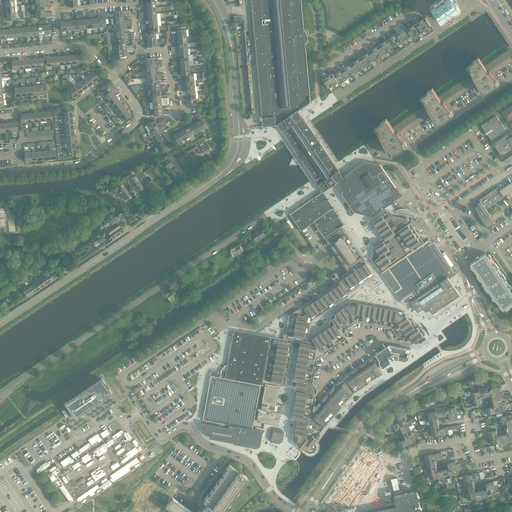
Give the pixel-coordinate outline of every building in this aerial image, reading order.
[(322,192),(324,192),(333,185),(344,178),(301,115),(298,111),(311,102),(305,43),(306,42),(307,41),(307,40),(307,39),(307,38),(307,37),(307,35),(307,34),(307,33),(306,33),(305,32),(305,31),(304,31),(301,0),(251,0),(254,26),(263,126),(267,126),(277,125),(280,129),(314,179),(322,192)] [(461,11),(454,0),(437,0),(430,5),(443,23),(461,11)] [(114,12),(115,18),(123,17),(123,14),(124,14),(131,13),(130,10),(114,12)] [(421,21),(427,29),(429,28),(429,27),(431,26),(425,18),(421,21)] [(416,24),(422,32),(423,31),(424,31),(427,29),(421,21),(416,24)] [(412,27),(418,35),(420,34),(420,33),(422,32),(416,24),(412,27)] [(408,29),(406,27),(401,31),(407,39),(410,38),(410,37),(411,36),(407,30),(408,29)] [(411,36),(412,38),(414,37),(415,37),(418,35),(412,27),(408,29),(407,30),(411,36)] [(397,34),(402,42),(404,41),(407,39),(401,31),(397,34)] [(392,37),(398,45),(401,43),(402,42),(397,34),(392,37)] [(388,40),(393,48),(395,46),(395,47),(398,45),(392,37),(388,40)] [(393,48),(388,40),(383,43),(389,51),(392,50),(392,49),(393,48)] [(386,53),(389,51),(383,43),(379,46),(384,54),(386,53)] [(374,49),(380,57),(383,56),(383,55),(384,54),(379,46),(374,49)] [(134,48),(118,50),(118,56),(127,55),(127,52),(128,51),(128,52),(134,51),(134,48)] [(370,52),(375,60),(377,59),(380,57),(374,49),(370,52)] [(370,151),(383,142),(385,145),(392,154),(405,145),(403,142),(404,141),(397,132),(429,111),(431,115),(438,123),(451,115),(449,111),(450,110),(443,102),(475,81),(477,84),(484,92),(497,84),(495,81),(496,80),(489,71),(511,56),(511,55),(508,50),(484,66),(480,60),(478,57),(473,61),(474,62),(469,65),(470,67),(471,70),(470,71),(472,75),(438,97),(434,91),(432,88),(427,91),(428,92),(423,96),(424,98),(425,100),(424,101),(426,105),(392,128),(388,122),(386,119),(381,122),(382,123),(377,126),(378,129),(379,131),(378,132),(380,136),(366,145),(370,151)] [(365,55),(371,63),(374,62),(374,61),(375,60),(370,52),(365,55)] [(361,58),(366,66),(368,65),(371,63),(365,55),(361,58)] [(356,61),(362,69),(365,68),(364,67),(366,66),(361,58),(356,61)] [(352,64),(357,72),(359,71),(362,69),(356,61),(352,64)] [(347,67),(353,75),(356,74),(355,73),(357,72),(352,64),(347,67)] [(343,70),(348,78),(350,77),(353,75),(347,67),(343,70)] [(179,72),(173,72),(174,76),(177,76),(177,75),(190,74),(189,68),(180,68),(180,72),(179,72)] [(338,73),(344,81),(347,80),(346,79),(348,78),(343,70),(338,73)] [(88,76),(93,83),(98,79),(93,72),(88,76)] [(334,76),(334,75),(333,73),(328,77),(334,85),(337,84),(336,83),(337,82),(338,82),(334,76)] [(338,82),(337,82),(339,84),(341,83),(344,81),(338,73),(334,75),(334,76),(338,82)] [(93,83),(88,76),(83,80),(88,86),(93,83)] [(147,84),(150,84),(156,83),(156,80),(157,80),(163,79),(163,76),(147,78),(147,84)] [(328,77),(323,80),(329,88),(330,87),(331,87),(334,85),(328,77)] [(78,84),(83,90),(88,86),(83,80),(78,84)] [(83,90),(78,84),(73,87),(79,94),(83,90)] [(79,94),(73,87),(68,91),(74,98),(79,94)] [(109,101),(115,96),(111,91),(108,93),(106,91),(102,95),(105,99),(106,98),(109,101)] [(115,96),(109,101),(113,106),(119,100),(115,96)] [(116,110),(123,105),(119,100),(113,106),(116,110)] [(511,104),(501,112),(508,122),(511,118),(511,104)] [(123,105),(116,110),(120,115),(127,110),(123,105)] [(127,110),(120,115),(124,120),(131,115),(127,110)] [(196,123),(200,130),(206,127),(198,113),(195,115),(198,120),(199,121),(196,123)] [(481,126),(485,132),(486,131),(488,134),(487,134),(492,141),(501,135),(500,134),(506,130),(502,125),(503,124),(501,121),(500,121),(496,115),(490,120),(488,122),(487,121),(481,126)] [(200,130),(196,123),(193,124),(192,124),(192,123),(189,118),(187,119),(194,133),(200,130)] [(185,129),(189,136),(194,133),(187,119),(184,121),(187,126),(188,127),(185,129)] [(150,131),(165,123),(163,120),(158,123),(158,124),(157,124),(155,121),(147,125),(150,131)] [(154,136),(161,132),(160,129),(161,129),(166,126),(165,123),(150,131),(154,136)] [(189,136),(185,129),(182,131),(181,130),(180,126),(177,128),(183,140),(189,136)] [(178,143),(181,141),(182,143),(185,142),(183,140),(177,128),(174,129),(176,132),(177,133),(173,135),(178,143)] [(161,132),(154,136),(157,142),(168,135),(167,133),(164,134),(164,135),(163,135),(161,132)] [(511,135),(509,137),(507,134),(493,144),(502,156),(511,148),(511,135)] [(168,135),(157,142),(160,147),(168,143),(166,140),(167,139),(167,140),(170,138),(168,135)] [(202,155),(211,149),(206,142),(198,148),(202,155)] [(168,143),(160,147),(163,153),(175,146),(173,144),(170,145),(170,146),(169,146),(168,143)] [(189,153),(197,147),(196,145),(187,150),(189,153)] [(172,164),(169,160),(164,163),(167,168),(172,164)] [(383,168),(380,164),(365,162),(345,176),(345,178),(343,190),(358,213),(372,216),(391,203),(402,196),(384,169),(383,169),(383,168)] [(144,188),(139,181),(136,176),(128,181),(131,187),(134,191),(136,190),(138,192),(144,188)] [(147,187),(153,183),(150,178),(143,182),(147,187)] [(511,181),(500,190),(499,190),(504,197),(505,196),(510,203),(511,202),(511,181)] [(342,183),(326,193),(347,224),(344,228),(368,260),(371,257),(371,247),(379,243),(379,235),(371,222),(390,209),(392,213),(396,211),(392,205),(374,217),(370,217),(357,216),(340,192),(342,183)] [(126,200),(127,199),(131,197),(123,185),(119,187),(122,191),(120,191),(120,192),(119,193),(124,200),(125,199),(126,200)] [(474,208),(481,220),(483,223),(486,226),(488,229),(494,224),(488,216),(490,215),(486,209),(504,197),(499,190),(500,190),(497,187),(479,200),(480,202),(478,203),(478,205),(474,208)] [(325,238),(344,225),(324,192),(322,192),(289,214),(301,231),(314,222),(325,238)] [(389,211),(373,222),(382,235),(381,239),(381,243),(374,247),(372,259),(377,266),(403,303),(406,305),(411,301),(411,302),(418,312),(423,309),(426,312),(429,310),(432,314),(449,303),(460,295),(449,279),(455,275),(453,273),(453,272),(430,238),(424,243),(406,217),(397,216),(395,216),(392,215),(389,211)] [(112,239),(118,235),(124,232),(122,229),(127,226),(124,223),(119,226),(117,222),(112,225),(115,229),(108,233),(110,235),(109,235),(112,239)] [(227,366),(225,378),(266,386),(266,383),(279,386),(282,386),(286,383),(293,347),(299,348),(292,385),(294,388),(296,390),(297,392),(292,418),(293,420),(296,424),(293,442),(308,453),(310,453),(312,453),(314,452),(315,451),(316,449),(316,448),(316,447),(316,445),(315,444),(314,443),(321,434),(320,434),(323,429),(325,426),(353,394),(378,376),(382,373),(375,362),(371,357),(344,376),(346,378),(341,382),(340,383),(338,381),(317,406),(316,406),(314,405),(317,390),(313,383),(317,359),(346,339),(346,338),(346,336),(348,328),(356,323),(392,329),(397,336),(398,338),(401,342),(412,344),(426,335),(419,326),(415,325),(412,320),(409,320),(403,312),(352,302),(332,315),(330,326),(312,339),(307,338),(310,321),(348,295),(348,294),(347,293),(374,274),(373,274),(373,273),(372,272),(372,271),(371,270),(369,267),(368,266),(368,265),(367,265),(366,264),(366,263),(342,228),(326,239),(328,242),(329,244),(331,246),(333,249),(333,250),(335,253),(339,258),(347,270),(339,275),(337,271),(330,276),(333,280),(334,279),(335,281),(333,282),(334,284),(289,315),(289,316),(287,324),(284,339),(271,337),(263,335),(263,336),(242,332),(234,330),(230,352),(228,362),(227,366)] [(252,235),(256,242),(266,236),(261,228),(252,235)] [(102,237),(93,243),(96,247),(105,241),(102,237)] [(248,242),(251,247),(254,251),(257,249),(254,245),(253,245),(251,241),(248,242)] [(234,247),(237,250),(242,257),(244,256),(241,252),(244,250),(247,248),(242,242),(239,244),(239,243),(234,247)] [(242,257),(237,250),(234,247),(230,250),(234,256),(236,255),(239,259),(242,257)] [(511,290),(511,291),(510,289),(511,288),(509,286),(509,285),(490,257),(489,258),(488,255),(487,255),(485,253),(479,257),(478,256),(476,258),(476,259),(470,263),(472,266),(471,266),(473,269),(472,269),(492,298),(492,297),(494,300),(495,299),(496,302),(497,302),(502,310),(505,308),(505,309),(508,307),(508,308),(511,305),(511,290)] [(46,277),(49,282),(57,276),(53,272),(46,277)] [(38,282),(41,287),(49,282),(46,277),(44,278),(44,276),(41,278),(42,279),(38,282)] [(31,287),(34,292),(41,287),(38,282),(37,283),(36,281),(33,283),(34,285),(31,287)] [(34,292),(31,287),(23,292),(26,297),(34,292)] [(169,290),(164,294),(169,301),(174,298),(173,295),(175,294),(173,290),(170,292),(169,290)] [(409,360),(411,349),(389,345),(375,355),(379,360),(379,363),(383,369),(393,363),(391,361),(394,359),(406,361),(409,360)] [(203,423),(203,424),(202,425),(203,426),(204,427),(205,428),(205,429),(205,430),(205,431),(206,430),(206,431),(207,432),(208,433),(207,433),(207,434),(208,433),(208,434),(209,434),(209,435),(210,435),(210,436),(210,437),(211,438),(212,438),(213,439),(214,439),(234,443),(234,445),(235,444),(242,445),(255,448),(258,447),(260,446),(261,444),(263,431),(264,432),(264,431),(263,431),(253,429),(256,408),(259,408),(261,408),(263,401),(266,386),(225,378),(227,366),(225,366),(222,370),(221,371),(221,372),(221,373),(212,372),(207,398),(203,420),(206,420),(205,423),(203,422),(203,423)] [(64,404),(68,409),(67,409),(71,414),(71,413),(74,418),(112,393),(109,388),(106,383),(105,383),(102,378),(64,404)] [(266,386),(263,401),(276,403),(279,386),(266,383),(266,386)] [(490,389),(490,387),(486,388),(486,384),(483,384),(486,396),(492,395),(490,389)] [(468,400),(480,398),(479,391),(478,392),(470,393),(471,397),(467,398),(468,400)] [(503,393),(492,395),(493,401),(501,399),(500,396),(504,395),(503,393)] [(259,408),(257,421),(279,425),(283,405),(276,403),(263,401),(261,408),(259,408)] [(447,409),(447,406),(443,407),(443,404),(440,404),(442,416),(448,415),(447,409)] [(494,407),(495,413),(506,411),(505,404),(494,407)] [(495,413),(494,407),(486,408),(482,409),(482,412),(486,411),(487,415),(495,413)] [(424,417),(425,420),(437,417),(435,411),(427,413),(428,417),(424,417)] [(448,415),(450,421),(458,419),(457,416),(461,415),(460,412),(448,415)] [(494,423),(495,425),(499,424),(506,423),(507,422),(505,416),(497,418),(498,422),(494,423)] [(397,423),(400,428),(411,423),(410,421),(407,422),(405,419),(397,423)] [(387,427),(389,431),(388,432),(389,434),(393,432),(400,428),(397,423),(390,426),(387,427)] [(411,423),(400,428),(403,434),(410,430),(409,427),(412,425),(411,423)] [(439,429),(438,423),(430,425),(430,428),(427,429),(427,431),(439,429)] [(439,429),(440,435),(449,433),(448,429),(452,429),(451,426),(447,427),(439,429)] [(282,441),(284,433),(283,433),(282,430),(274,428),(273,429),(271,430),(269,439),(271,441),(271,442),(279,444),(279,443),(282,441)] [(410,430),(403,434),(405,439),(398,442),(394,444),(395,446),(399,444),(400,448),(408,445),(405,439),(416,434),(415,432),(412,433),(410,430)] [(485,439),(497,436),(496,430),(488,432),(489,436),(485,436),(485,439)] [(405,439),(408,445),(415,441),(414,438),(417,436),(420,435),(419,433),(416,434),(405,439)] [(499,442),(498,443),(499,444),(499,445),(499,444),(502,444),(503,448),(506,447),(503,435),(497,436),(499,442)] [(359,464),(336,496),(324,511),(325,511),(419,511),(421,511),(420,507),(419,507),(418,504),(419,504),(417,492),(407,494),(407,493),(404,494),(396,496),(397,500),(396,500),(397,508),(376,511),(356,511),(357,511),(354,509),(352,499),(369,475),(368,475),(372,470),(373,470),(379,462),(362,450),(357,457),(355,461),(359,464)] [(434,460),(442,459),(446,458),(446,456),(442,456),(441,452),(433,454),(434,460)] [(434,460),(433,454),(425,456),(426,459),(422,460),(422,463),(434,460)] [(206,497),(203,501),(200,499),(199,501),(196,503),(200,509),(199,510),(197,511),(192,511),(188,509),(172,497),(171,498),(167,503),(165,506),(172,511),(221,511),(247,477),(239,471),(238,470),(232,466),(229,464),(225,471),(226,471),(225,472),(222,476),(208,495),(207,495),(206,497)] [(424,472),(425,474),(437,472),(436,466),(427,468),(428,471),(424,472)] [(450,475),(458,474),(457,470),(467,468),(466,466),(449,469),(450,475)] [(438,478),(438,480),(442,479),(443,483),(445,482),(443,471),(437,472),(438,478)] [(472,480),(480,479),(484,478),(484,476),(484,474),(483,472),(471,474),(472,480)] [(460,483),(472,480),(471,474),(463,476),(464,479),(460,480),(460,483)] [(485,483),(486,489),(498,487),(498,485),(497,481),(493,482),(485,483)] [(463,494),(475,492),(474,486),(465,488),(466,491),(462,492),(463,494)] [(488,496),(496,494),(495,490),(499,490),(498,487),(486,489),(488,496)] [(475,492),(476,498),(476,500),(477,503),(483,502),(481,491),(475,492)] [(468,500),(476,498),(475,492),(463,494),(463,497),(467,496),(468,500)]
